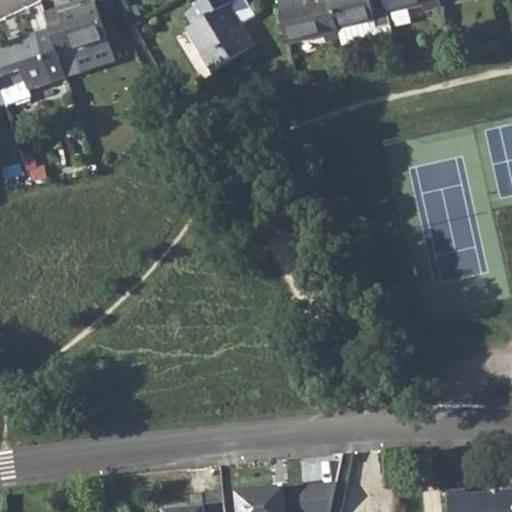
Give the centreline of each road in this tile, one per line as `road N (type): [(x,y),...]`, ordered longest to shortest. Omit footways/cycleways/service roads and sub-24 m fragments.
road 1 (residential): [(125,450),(360,423),(511,428)]
road 2 (residential): [(0,466),(125,450)]
